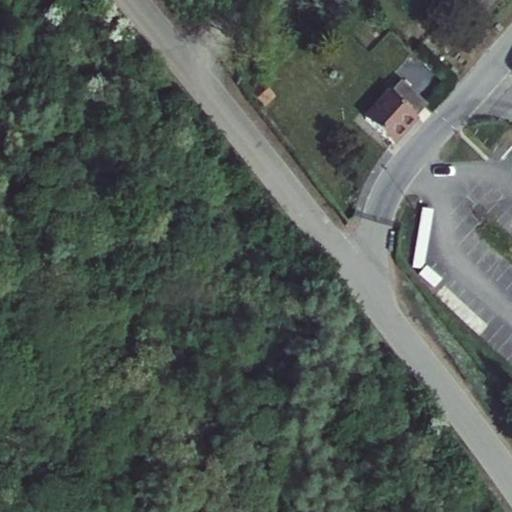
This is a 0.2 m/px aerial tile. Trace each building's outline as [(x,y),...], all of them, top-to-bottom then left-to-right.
[(462,0),(482,18),(498,0),(462,0)] [(427,105),(396,78),(384,91),(387,94),(365,120),(392,144),(427,105)] [(266,104),(274,97),(260,82),(254,88),(266,104)] [(254,88),(248,93),(263,107),(266,104),(254,88)] [(434,294),(442,284),(419,264),(411,274),(434,294)] [(477,334),(486,325),(445,287),(436,297),(477,334)]
